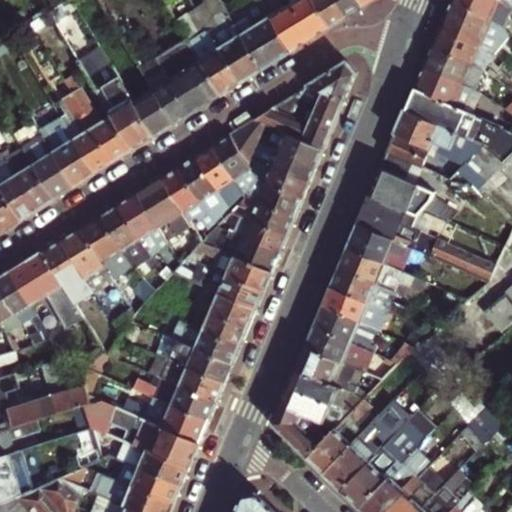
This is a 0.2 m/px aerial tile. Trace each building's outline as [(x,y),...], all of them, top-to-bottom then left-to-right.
[(66,17),(79,10),(73,0),(68,0),(59,5),(66,17)] [(242,83),(263,70),(230,17),(219,0),(211,0),(212,2),(204,7),(198,10),(207,26),(202,30),(206,37),(212,34),(242,83)] [(263,70),(293,51),(272,18),(261,0),(257,0),(230,17),(263,70)] [(293,51),(331,27),(313,0),(282,0),(288,9),(272,18),(293,51)] [(313,0),(331,27),(347,17),(336,0),(313,0)] [(336,0),(347,17),(365,6),(360,0),(336,0)] [(505,24),(501,22),(453,0),(443,23),(491,44),(493,45),(495,47),(496,48),(505,41),(511,35),(511,28),(506,22),(505,24)] [(506,22),(511,7),(511,5),(506,0),(452,0),(453,0),(501,22),(505,24),(506,22)] [(223,95),(242,83),(212,34),(206,37),(202,30),(207,26),(198,10),(188,15),(178,22),(187,38),(189,41),(196,51),(223,95)] [(485,69),(495,47),(493,45),(491,44),(443,23),(433,46),(472,63),(482,67),(485,69)] [(0,56),(19,46),(12,34),(0,41),(0,56)] [(192,114),(223,95),(196,51),(189,41),(187,38),(158,56),(165,70),(192,114)] [(482,67),(472,63),(433,46),(424,68),(477,90),(482,78),(485,69),(482,67)] [(134,151),(156,137),(114,67),(102,74),(91,55),(80,62),(114,118),(134,151)] [(156,137),(176,124),(155,90),(146,95),(134,74),(131,75),(120,57),(111,62),(114,67),(156,137)] [(268,124),(325,148),(357,73),(347,60),(291,95),(273,106),(230,133),(250,166),(256,151),(258,145),(268,124)] [(471,93),(474,95),(477,90),(424,68),(415,89),(464,110),(471,93)] [(176,124),(192,114),(165,70),(148,79),(155,90),(176,124)] [(116,162),(134,151),(114,118),(105,123),(84,88),(75,93),(116,162)] [(406,111),(458,133),(468,111),(464,110),(415,89),(406,111)] [(96,175),(116,162),(75,93),(64,99),(85,135),(76,141),(96,175)] [(74,189),(96,175),(76,141),(62,119),(52,124),(45,112),(37,116),(29,102),(23,105),(30,115),(74,189)] [(56,200),(74,189),(30,115),(24,119),(16,106),(3,113),(25,149),(56,200)] [(451,181),(453,179),(484,145),(458,133),(406,111),(387,154),(425,170),(451,181)] [(510,157),(511,155),(511,131),(503,128),(504,126),(468,111),(458,133),(484,145),(510,157)] [(267,142),(319,164),(325,148),(268,124),(258,145),(264,148),(267,142)] [(259,179),(250,166),(230,133),(212,145),(242,190),(244,194),(259,179)] [(260,158),(312,180),(319,164),(267,142),(264,148),(258,145),(256,151),(262,154),(260,158)] [(244,194),(242,190),(212,145),(194,156),(230,209),(244,194)] [(453,179),(473,197),(510,157),(484,145),(453,179)] [(37,211),(56,200),(25,149),(7,161),(37,211)] [(259,179),(304,197),(312,180),(260,158),(262,154),(256,151),(250,166),(259,179)] [(425,170),(387,154),(370,195),(408,211),(419,185),(425,170)] [(230,209),(194,156),(177,167),(214,225),(226,212),(230,209)] [(0,189),(20,222),(37,211),(7,161),(0,164),(0,189)] [(214,225),(177,167),(161,177),(189,222),(197,217),(207,233),(214,225)] [(189,222),(161,177),(136,193),(157,227),(166,222),(176,239),(193,228),(189,222)] [(244,194),(296,217),(304,197),(259,179),(244,194)] [(0,225),(4,232),(20,222),(0,189),(0,225)] [(157,227),(136,193),(116,205),(138,239),(157,227)] [(289,235),(296,217),(244,194),(230,209),(226,212),(233,216),(239,219),(242,219),(251,220),(289,235)] [(460,212),(439,194),(431,203),(424,210),(452,222),(460,212)] [(489,279),(495,263),(402,223),(408,211),(370,195),(358,225),(425,253),(489,279)] [(119,251),(138,239),(116,205),(98,217),(119,251)] [(281,253),(289,235),(251,220),(247,228),(239,224),(242,219),(239,219),(233,216),(226,230),(233,233),(281,253)] [(125,261),(119,251),(98,217),(80,228),(108,271),(125,261)] [(199,241),(214,247),(221,228),(214,225),(207,233),(199,241)] [(432,272),(419,266),(425,253),(358,225),(348,249),(416,277),(427,282),(432,272)] [(109,274),(108,271),(80,228),(62,239),(91,285),(109,274)] [(273,272),(281,253),(233,233),(225,252),(273,272)] [(93,288),(91,285),(62,239),(43,251),(74,300),(93,288)] [(265,291),(273,272),(225,252),(214,247),(199,241),(192,248),(213,257),(209,267),(213,269),(265,291)] [(408,285),(412,287),(416,277),(348,249),(340,268),(404,296),(408,285)] [(86,319),(74,300),(43,251),(10,272),(30,306),(47,295),(69,330),(86,319)] [(164,278),(180,261),(173,255),(157,272),(164,278)] [(398,309),(404,296),(340,268),(331,288),(368,304),(390,313),(393,307),(398,309)] [(258,308),(265,291),(213,269),(207,280),(196,276),(194,282),(210,289),(258,308)] [(50,338),(30,306),(10,272),(0,278),(0,290),(21,326),(31,320),(44,340),(50,338)] [(148,281),(156,287),(164,278),(157,272),(148,281)] [(133,297),(144,304),(154,289),(156,287),(148,281),(145,284),(142,283),(133,297)] [(511,286),(506,292),(509,294),(488,312),(507,335),(511,330),(511,286)] [(323,307),(360,322),(368,304),(331,288),(323,307)] [(250,327),(258,308),(210,289),(202,308),(250,327)] [(6,335),(21,326),(0,290),(0,330),(1,331),(5,330),(6,335)] [(139,311),(148,314),(150,308),(143,305),(139,311)] [(314,328),(364,349),(374,328),(360,322),(323,307),(314,328)] [(194,326),(242,346),(250,327),(202,308),(194,326)] [(124,327),(126,330),(130,324),(126,319),(122,321),(119,318),(114,321),(119,330),(124,327)] [(234,364),(242,346),(194,326),(186,344),(197,348),(234,364)] [(369,351),(364,349),(314,328),(306,348),(355,370),(360,372),(369,351)] [(11,350),(17,348),(14,338),(8,340),(11,350)] [(449,386),(464,373),(431,338),(413,357),(442,391),(448,385),(449,386)] [(109,355),(131,365),(139,347),(120,339),(109,355)] [(0,366),(20,360),(17,348),(11,350),(0,353),(0,366)] [(189,367),(226,383),(234,364),(197,348),(189,367)] [(345,392),(355,370),(306,348),(297,369),(345,392)] [(122,384),(126,377),(131,365),(109,355),(107,352),(89,367),(88,370),(122,384)] [(56,414),(73,408),(68,390),(60,359),(39,366),(50,396),(56,414)] [(166,379),(219,401),(226,383),(189,367),(169,359),(162,377),(166,379)] [(366,402),(361,400),(345,392),(297,369),(289,387),(350,417),(366,402)] [(86,395),(113,406),(122,384),(88,370),(86,395)] [(0,405),(12,402),(9,393),(22,388),(17,373),(0,378),(0,405)] [(122,384),(129,387),(132,380),(126,377),(122,384)] [(158,399),(210,421),(219,401),(166,379),(158,399)] [(129,387),(134,389),(138,383),(132,380),(129,387)] [(344,491),(363,509),(414,456),(430,440),(417,428),(454,391),(449,386),(448,385),(442,391),(405,429),(344,491)] [(333,434),(350,417),(289,387),(282,404),(329,427),(329,431),(333,434)] [(123,416),(125,410),(113,406),(86,395),(85,405),(93,428),(96,427),(102,414),(114,419),(116,413),(123,416)] [(37,420),(56,414),(50,396),(31,402),(37,420)] [(202,443),(210,421),(158,399),(151,396),(149,402),(152,403),(146,419),(202,443)] [(309,457),(326,473),(367,432),(361,427),(373,414),(378,409),(369,400),(366,402),(350,417),(333,434),(309,457)] [(9,429),(37,420),(31,402),(9,409),(13,421),(7,423),(9,429)] [(329,431),(329,427),(282,404),(274,422),(309,457),(333,434),(329,431)] [(326,473),(344,491),(405,429),(389,413),(383,419),(381,417),(379,419),(367,432),(326,473)] [(0,432),(9,429),(7,423),(4,414),(0,415),(0,432)] [(361,427),(367,432),(379,419),(373,414),(361,427)] [(133,443),(191,467),(202,443),(146,419),(140,417),(137,425),(123,419),(116,436),(133,443)] [(0,458),(16,453),(12,440),(40,431),(37,420),(9,429),(0,432),(0,458)] [(0,501),(60,477),(84,468),(105,460),(93,428),(16,453),(0,458),(0,501)] [(183,486),(191,467),(133,443),(126,456),(119,454),(113,457),(128,463),(183,486)] [(363,509),(366,511),(389,511),(429,470),(414,456),(363,509)] [(389,511),(423,511),(446,487),(437,478),(451,464),(443,456),(429,470),(389,511)] [(175,506),(183,486),(128,463),(119,482),(132,488),(175,506)] [(499,477),(506,470),(501,463),(492,472),(499,477)] [(0,511),(75,511),(77,507),(86,488),(60,477),(0,501),(0,511)] [(423,511),(453,511),(478,487),(468,478),(455,491),(449,485),(446,487),(423,511)] [(453,511),(471,511),(490,493),(481,484),(478,487),(453,511)] [(125,504),(142,511),(172,511),(175,506),(132,488),(125,504)] [(280,511),(259,491),(244,495),(237,511),(280,511)] [(142,511),(125,504),(111,499),(104,496),(98,493),(90,511),(142,511)]
